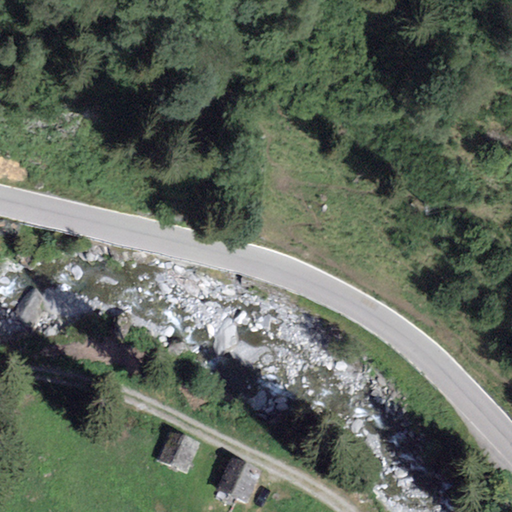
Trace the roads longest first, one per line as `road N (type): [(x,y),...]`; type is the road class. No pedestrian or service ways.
road 1 (tertiary): [(0,200),(225,253),(313,283),(419,349),(511,444)]
road 2 (track): [(358,511),(291,466),(153,397),(0,365)]
